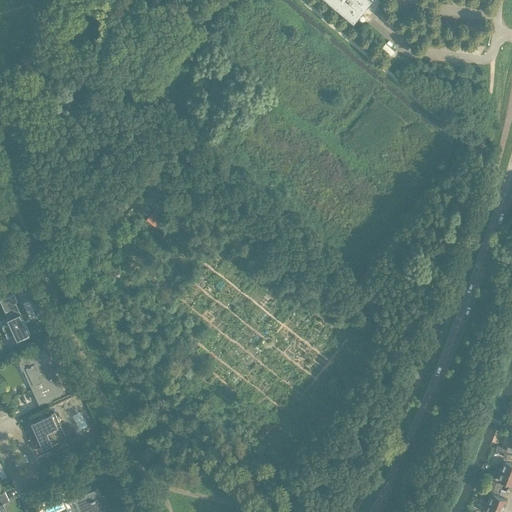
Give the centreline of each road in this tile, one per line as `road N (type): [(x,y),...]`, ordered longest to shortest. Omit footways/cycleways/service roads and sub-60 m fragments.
road 1 (tertiary): [(377,511),(458,325),(511,171)]
road 2 (unknown): [(483,146),(303,0)]
